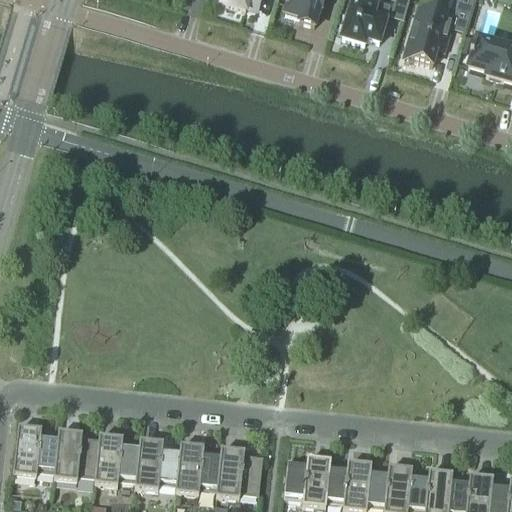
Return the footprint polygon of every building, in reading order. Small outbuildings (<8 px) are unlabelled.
[(218,0),(216,8),(244,16),(245,12),(255,15),(260,1),(261,1),(261,0),(218,0)] [(289,0),(287,8),(284,7),(283,11),(286,12),(283,20),(299,24),(298,28),(313,32),(318,15),(319,15),(323,0),(289,0)] [(395,0),(388,24),(402,28),(410,2),(401,0),(395,0)] [(417,15),(403,63),(409,64),(409,65),(431,72),(436,55),(442,57),(449,33),(464,38),(475,0),(457,0),(450,24),(423,16),(417,15)] [(353,1),(340,44),(363,51),(365,45),(378,49),(389,11),(353,1)] [(467,73),(485,79),(484,82),(511,90),(511,54),(475,44),(471,57),(469,56),(468,60),(470,61),(467,73)] [(36,480),(53,481),(53,482),(54,481),(58,439),(57,439),(57,443),(40,441),(40,437),(17,434),(11,485),(12,485),(13,482),(35,484),(36,480)] [(76,484),(93,486),(94,486),(99,443),(98,443),(97,447),(80,445),(81,441),(58,439),(54,481),(53,482),(53,481),(52,486),(76,489),(76,484)] [(117,488),(134,490),(135,490),(139,447),(138,447),(138,451),(121,449),(121,445),(99,443),(94,486),(93,486),(93,491),(116,493),(117,488)] [(157,493),(174,494),(175,495),(180,452),(179,452),(179,456),(161,454),(162,450),(139,447),(135,490),(134,490),(133,495),(157,497),(157,493)] [(198,497),(215,499),(216,499),(220,456),(219,460),(202,458),(202,454),(180,452),(175,495),(174,494),(174,499),(197,502),(198,497)] [(216,499),(215,499),(214,504),(238,506),(238,501),(257,503),(261,464),(242,462),(243,458),(220,456),(216,499)] [(324,511),(325,511),(324,511),(328,468),(306,465),(305,469),(287,467),(282,506),(301,508),(300,511),(324,511)] [(364,511),(369,472),(346,470),(346,474),(329,472),(329,468),(328,468),(324,511),(325,511),(337,511),(364,511)] [(364,511),(405,511),(410,476),(387,474),(387,478),(369,476),(370,472),(369,472),(364,511)] [(446,511),(450,481),(428,478),(427,482),(410,480),(410,476),(405,511),(446,511)] [(487,511),(491,485),(468,483),(468,487),(450,485),(451,481),(450,481),(446,511),(487,511)] [(487,511),(511,511),(511,487),(509,487),(508,491),(491,489),(491,485),(487,511)]
